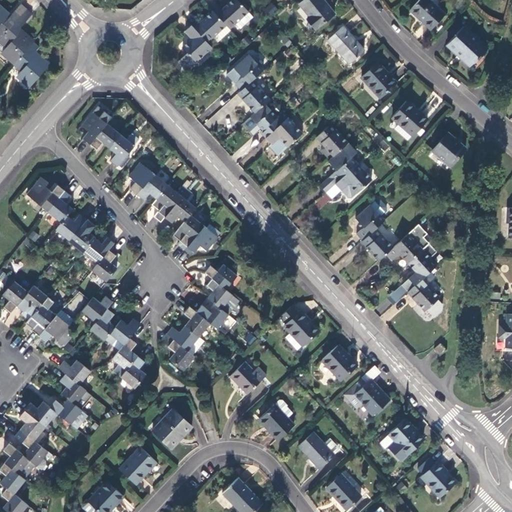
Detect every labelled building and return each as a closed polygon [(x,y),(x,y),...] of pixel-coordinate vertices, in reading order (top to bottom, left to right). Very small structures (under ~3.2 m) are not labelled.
[(236,0),(232,0),(215,15),(225,27),(228,30),(234,24),(247,12),(236,0)] [(333,13),(322,0),(302,0),(298,4),(309,16),(305,19),(314,29),(333,13)] [(443,14),(427,0),(417,0),(405,13),(426,33),(443,14)] [(271,16),(277,8),(270,2),(264,10),(271,16)] [(0,35),(3,38),(27,11),(22,6),(10,19),(0,9),(0,35)] [(3,54),(16,65),(33,44),(18,32),(32,16),(27,11),(3,38),(0,41),(8,48),(3,53),(3,54)] [(212,11),(194,29),(207,44),(213,38),(225,27),(215,15),(212,11)] [(252,18),(247,12),(234,24),(239,30),(252,18)] [(195,63),(211,48),(207,44),(194,29),(191,26),(184,33),(191,40),(182,48),(195,63)] [(363,50),(341,26),(326,40),(348,64),(363,50)] [(462,26),(446,44),(473,69),(483,59),(481,57),(485,53),(481,49),(483,46),(462,26)] [(217,43),(230,31),(228,30),(225,27),(213,38),(217,43)] [(39,49),(33,44),(16,65),(23,71),(19,77),(31,88),(49,68),(34,55),(39,49)] [(234,86),(240,92),(251,82),(263,71),(249,56),(234,70),(242,79),(234,86)] [(394,83),(376,63),(364,74),(362,72),(359,75),(379,97),(394,83)] [(236,95),(254,114),(264,105),(268,101),(251,82),(240,92),(236,95)] [(426,119),(404,101),(391,117),(398,123),(411,134),(412,135),(426,119)] [(260,134),(265,139),(286,119),(281,114),(276,118),(264,105),(254,114),(249,118),(261,132),(260,134)] [(84,137),(91,143),(108,122),(94,111),(83,124),(90,130),(84,137)] [(302,135),(287,118),(286,119),(265,139),(271,146),(279,139),(287,148),(302,135)] [(103,141),(111,147),(122,133),(108,122),(91,143),(98,148),(103,141)] [(406,140),(411,134),(398,123),(393,128),(406,140)] [(348,144),(330,125),(315,138),(324,148),(332,155),(333,157),(342,149),(348,144)] [(128,138),(122,133),(111,147),(118,152),(112,160),(118,165),(120,164),(123,166),(130,156),(128,154),(141,138),(133,132),(128,138)] [(447,133),(431,151),(448,166),(465,149),(447,133)] [(328,159),(332,155),(324,148),(320,151),(328,159)] [(319,186),(325,193),(334,185),(356,164),(342,149),(333,157),(327,163),(336,172),(319,186)] [(132,188),(139,193),(155,173),(141,161),(131,175),(137,181),(132,188)] [(371,181),(356,164),(334,185),(347,199),(351,199),(371,181)] [(151,192),(158,197),(169,184),(155,173),(139,193),(146,199),(151,192)] [(28,193),(49,210),(66,189),(59,184),(53,190),(46,185),(49,181),(43,176),(28,193)] [(156,215),(162,221),(166,216),(189,189),(184,185),(179,192),(169,184),(158,197),(153,204),(160,210),(156,215)] [(49,210),(63,221),(69,214),(74,208),(67,202),(73,195),(66,189),(49,210)] [(179,214),(186,220),(191,214),(197,206),(188,199),(193,192),(189,189),(166,216),(173,221),(179,214)] [(313,200),(317,208),(330,202),(326,194),(313,200)] [(375,202),(369,207),(379,218),(385,213),(385,209),(378,202),(375,202)] [(355,236),(361,242),(374,230),(383,222),(379,218),(369,207),(355,220),(363,229),(355,236)] [(57,229),(71,239),(88,219),(81,213),(76,220),(69,214),(63,221),(57,229)] [(186,220),(174,234),(181,239),(179,242),(186,248),(188,245),(205,225),(191,214),(186,220)] [(71,239),(85,250),(96,237),(89,231),(95,224),(88,219),(71,239)] [(210,222),(207,226),(218,235),(222,232),(210,222)] [(207,226),(205,225),(188,245),(186,248),(192,252),(194,250),(195,251),(201,244),(207,249),(219,236),(218,235),(207,226)] [(360,243),(377,262),(385,255),(392,249),(374,230),(361,242),(360,243)] [(32,231),(28,237),(35,242),(39,235),(32,231)] [(399,255),(407,264),(422,251),(408,235),(392,249),(385,255),(391,262),(399,255)] [(85,250),(99,262),(110,249),(115,241),(109,236),(103,242),(96,237),(85,250)] [(401,286),(408,292),(422,279),(436,266),(430,259),(437,252),(429,245),(422,251),(407,264),(415,274),(401,286)] [(94,269),(107,280),(118,266),(111,261),(117,254),(110,249),(99,262),(94,269)] [(212,265),(206,272),(213,277),(227,289),(239,275),(224,263),(219,270),(212,265)] [(6,307),(13,312),(18,305),(30,291),(8,275),(3,281),(10,287),(4,294),(11,300),(6,307)] [(229,312),(239,299),(227,289),(213,277),(208,284),(214,289),(209,296),(209,297),(216,302),(229,312)] [(438,299),(422,279),(408,292),(407,293),(423,312),(438,299)] [(23,314),(30,319),(43,303),(49,296),(35,285),(30,291),(18,305),(25,311),(23,314)] [(73,311),(84,297),(78,293),(67,306),(73,311)] [(84,309),(98,321),(109,307),(114,300),(107,294),(102,302),(94,296),(92,299),(84,309)] [(209,297),(203,303),(210,309),(216,302),(209,297)] [(218,327),(230,313),(229,312),(216,302),(210,309),(203,303),(198,310),(212,321),(218,327)] [(34,330),(41,335),(57,314),(43,303),(30,319),(27,323),(35,329),(34,330)] [(192,317),(187,324),(200,335),(212,321),(198,310),(191,304),(185,311),(192,317)] [(92,328),(106,339),(107,338),(111,332),(117,325),(110,319),(115,312),(109,307),(98,321),(92,328)] [(246,307),(240,315),(254,326),(260,318),(246,307)] [(297,313),(291,307),(280,318),(286,323),(284,325),(290,332),(302,345),(303,346),(318,332),(298,311),(297,313)] [(76,319),(63,309),(57,314),(71,325),(76,319)] [(71,325),(57,314),(41,335),(47,340),(53,333),(60,339),(60,341),(63,344),(65,344),(67,345),(73,337),(73,331),(69,328),(71,325)] [(511,347),(511,314),(507,314),(506,325),(499,325),(498,336),(496,336),(496,350),(506,350),(506,347),(511,347)] [(111,332),(126,343),(131,336),(142,323),(135,318),(130,324),(123,318),(117,325),(111,332)] [(189,349),(200,335),(187,324),(181,331),(174,325),(168,332),(175,338),(189,349)] [(107,338),(121,349),(126,343),(111,332),(107,338)] [(162,339),(169,345),(175,338),(168,332),(162,339)] [(250,345),(256,338),(249,332),(243,339),(250,345)] [(297,350),(302,345),(290,332),(285,337),(297,350)] [(194,353),(205,339),(200,335),(189,349),(194,353)] [(138,342),(131,336),(126,343),(121,349),(115,357),(121,363),(116,369),(123,375),(139,355),(133,349),(138,342)] [(184,368),(196,354),(194,353),(189,349),(175,338),(169,345),(176,350),(171,357),(184,368)] [(440,342),(433,348),(439,354),(446,349),(440,342)] [(356,366),(337,345),(322,359),(340,380),(356,366)] [(146,360),(139,355),(123,375),(136,387),(147,373),(141,367),(146,360)] [(80,384),(92,369),(85,364),(78,359),(73,365),(66,360),(60,367),(67,373),(80,384)] [(244,362),(229,376),(247,394),(262,380),(253,372),(244,362)] [(266,376),(257,367),(253,372),(262,380),(266,376)] [(82,408),(93,395),(87,390),(87,389),(80,384),(67,373),(61,379),(68,385),(63,392),(69,398),(76,403),(82,408)] [(366,384),(361,378),(349,389),(354,395),(362,404),(373,415),(389,401),(369,380),(366,384)] [(349,389),(343,395),(356,409),(362,404),(354,395),(349,389)] [(78,428),(90,414),(82,408),(76,403),(69,398),(64,404),(57,399),(51,406),(58,411),(78,428)] [(32,401),(27,408),(47,425),(58,411),(51,406),(45,400),(39,407),(32,401)] [(280,401),(275,405),(287,419),(292,415),(287,408),(288,407),(282,402),(280,401)] [(275,405),(274,405),(259,419),(278,440),(294,426),(287,419),(275,405)] [(364,419),(369,414),(362,406),(357,410),(364,419)] [(36,440),(47,425),(27,408),(21,415),(28,421),(22,428),(22,429),(36,440)] [(173,408),(153,430),(173,447),(192,427),(173,408)] [(423,441),(404,420),(388,434),(395,441),(407,455),(423,441)] [(45,456),(49,451),(36,440),(22,429),(17,435),(30,446),(24,453),(38,465),(43,469),(48,464),(48,459),(45,456)] [(324,446),(313,433),(298,447),(319,470),(334,456),(324,446)] [(330,440),(324,446),(334,456),(340,451),(330,440)] [(407,455),(395,441),(390,445),(390,451),(399,462),(407,455)] [(12,454),(6,462),(27,479),(38,465),(24,453),(11,442),(5,449),(12,454)] [(140,447),(120,469),(136,484),(157,462),(140,447)] [(15,493),(27,479),(6,462),(1,468),(8,474),(2,481),(9,487),(15,493)] [(456,484),(436,462),(421,476),(440,497),(456,484)] [(361,496),(340,475),(326,489),(346,510),(361,496)] [(254,511),(262,504),(238,479),(222,494),(239,511),(254,511)] [(107,511),(123,496),(107,482),(88,502),(85,500),(81,504),(81,509),(85,511),(95,511),(96,511),(97,511),(107,511)] [(26,511),(24,510),(29,504),(15,493),(9,487),(3,494),(10,500),(4,506),(11,511),(26,511)]
